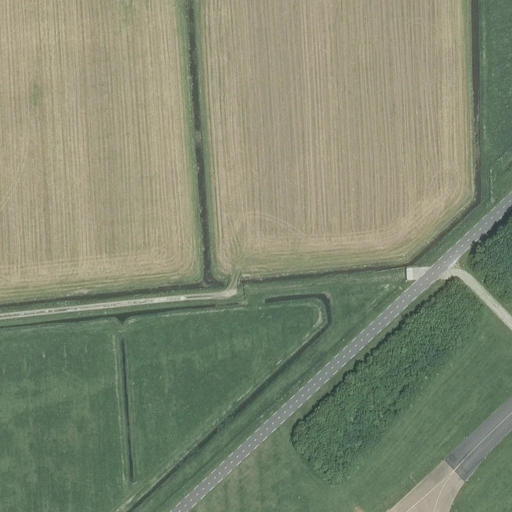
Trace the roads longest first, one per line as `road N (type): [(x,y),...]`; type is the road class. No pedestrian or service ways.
road 1 (unclassified): [(511,199),(178,511)]
road 2 (track): [(0,317),(406,276)]
